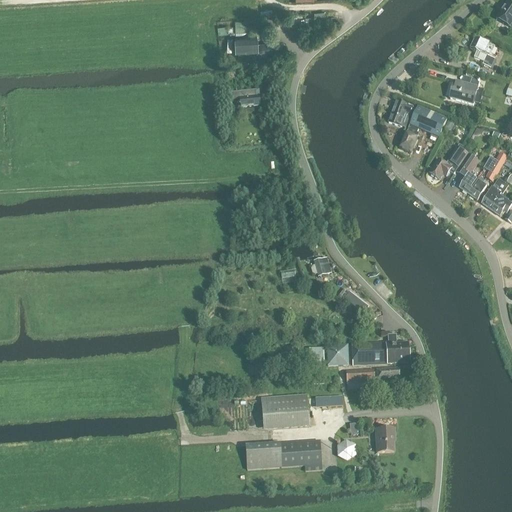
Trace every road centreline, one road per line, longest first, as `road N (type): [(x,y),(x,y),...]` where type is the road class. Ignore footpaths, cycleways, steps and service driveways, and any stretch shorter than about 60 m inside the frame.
road 1 (unclassified): [(433,511),(437,416),(420,348),(328,239),(294,122),(297,70),(377,0)]
road 2 (unclassified): [(511,347),(491,259),(384,150),(372,118),(382,85),(403,61),(479,0)]
road 3 (track): [(305,167),(0,192)]
